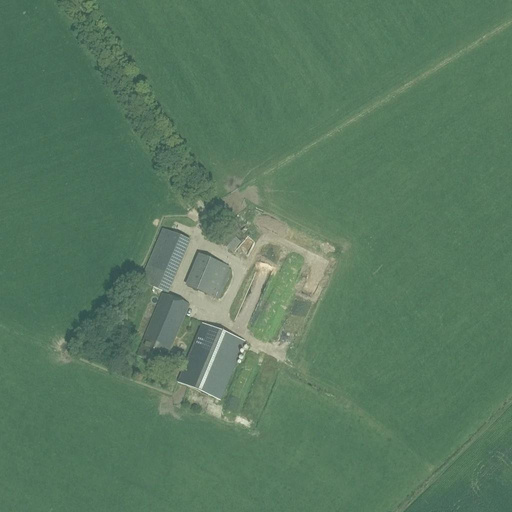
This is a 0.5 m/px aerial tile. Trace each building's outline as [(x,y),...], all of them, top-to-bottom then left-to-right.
[(237,231),(226,241),(236,251),(246,241),(237,231)] [(244,252),(252,256),(256,249),(248,245),(244,252)] [(215,298),(228,267),(201,255),(187,287),(215,298)] [(142,281),(168,292),(174,276),(148,266),(142,281)] [(163,367),(189,304),(163,293),(137,356),(163,367)] [(243,341),(233,337),(203,324),(178,383),(218,399),(243,341)]
